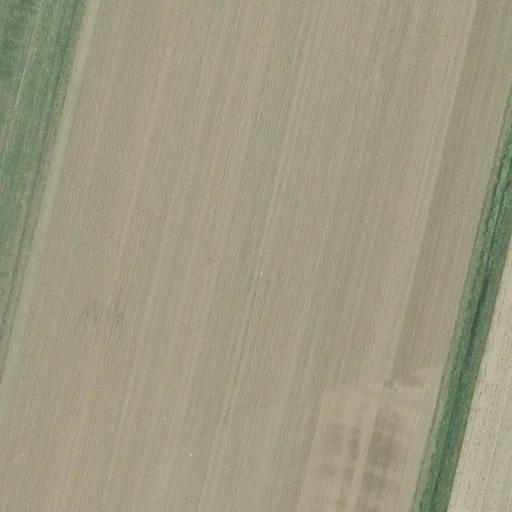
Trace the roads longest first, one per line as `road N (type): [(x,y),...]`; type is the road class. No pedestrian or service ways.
road 1 (track): [(511,100),(417,511)]
road 2 (track): [(442,511),(511,208)]
